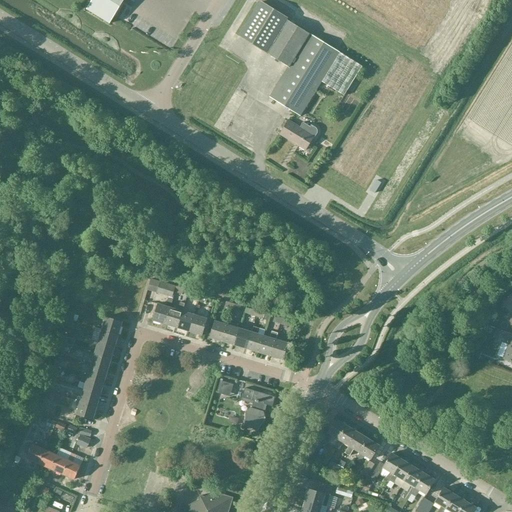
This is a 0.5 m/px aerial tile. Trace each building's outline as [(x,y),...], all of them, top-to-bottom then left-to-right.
[(92,0),(86,10),(109,24),(124,0),(92,0)] [(344,96),(362,67),(259,3),(238,36),(288,67),(269,97),(300,117),(321,82),(344,96)] [(314,138),(317,133),(317,131),(316,128),(311,125),(310,127),(303,123),(299,128),(288,121),(279,135),(305,151),(314,137),(314,138)] [(381,183),(376,181),(370,191),(374,194),(381,183)] [(151,279),(147,290),(156,293),(156,294),(168,297),(171,298),(175,287),(151,279)] [(199,300),(201,294),(193,292),(191,298),(199,300)] [(206,302),(208,296),(201,294),(199,300),(206,302)] [(158,305),(153,321),(165,325),(170,308),(172,301),(173,298),(171,298),(168,297),(168,299),(165,307),(158,305)] [(232,310),(233,304),(226,302),(224,307),(232,310)] [(182,312),(184,304),(180,303),(178,310),(170,308),(165,325),(178,329),(182,312)] [(239,312),(241,306),(233,304),(232,310),(239,312)] [(190,332),(194,315),(182,312),(178,329),(190,332)] [(194,315),(190,332),(202,336),(207,319),(194,315)] [(280,324),(282,318),(274,316),(272,322),(280,324)] [(118,335),(122,323),(106,318),(102,331),(118,335)] [(287,327),(289,320),(282,318),(280,324),(287,327)] [(222,341),(227,325),(215,321),(210,338),(222,341)] [(234,345),(239,328),(227,325),(222,341),(234,345)] [(246,349),(251,332),(239,328),(234,345),(246,349)] [(115,347),(118,335),(102,331),(98,342),(115,347)] [(271,356),(276,339),(275,339),(277,333),(271,331),(269,337),(264,335),(259,352),(271,356)] [(511,362),(511,334),(502,331),(498,341),(509,345),(504,359),(511,362)] [(259,352),(264,335),(251,332),(246,349),(259,352)] [(283,360),(288,342),(276,339),(271,356),(283,360)] [(111,359),(115,347),(98,342),(94,354),(111,359)] [(108,371),(111,359),(94,354),(91,366),(108,371)] [(104,383),(108,371),(91,366),(87,378),(104,383)] [(100,395),(104,383),(87,378),(83,390),(100,395)] [(231,390),(233,385),(222,381),(218,393),(224,395),(231,390)] [(272,407),(275,398),(245,389),(242,398),(253,402),(251,409),(250,408),(245,413),(245,427),(258,431),(265,419),(263,412),(262,412),(264,405),(272,407)] [(97,407),(100,395),(83,390),(80,402),(97,407)] [(93,420),(97,407),(80,402),(76,415),(93,420)] [(338,440),(347,426),(336,419),(329,432),(326,430),(321,439),(328,443),(332,436),(338,440)] [(349,446),(358,433),(347,426),(338,440),(334,447),(339,450),(343,443),(349,446)] [(90,437),(91,433),(91,431),(79,429),(78,434),(90,437)] [(72,441),(73,434),(65,432),(64,440),(72,441)] [(360,453),(368,439),(358,433),(349,446),(345,453),(350,456),(354,449),(359,452),(360,453)] [(80,435),(77,444),(87,448),(91,440),(80,435)] [(379,446),(368,439),(360,453),(359,452),(355,459),(360,463),(364,456),(371,460),(379,446)] [(39,464),(45,450),(47,445),(35,440),(27,459),(39,464)] [(305,455),(311,458),(318,445),(312,442),(305,455)] [(50,470),(57,456),(45,450),(39,464),(50,470)] [(81,466),(73,463),(76,456),(71,454),(68,461),(69,461),(62,475),(74,480),(81,466)] [(389,481),(402,460),(391,454),(384,465),(379,462),(368,481),(373,484),(379,473),(386,477),(385,478),(389,481)] [(69,461),(68,461),(57,456),(50,470),(62,475),(69,461)] [(404,482),(413,467),(402,460),(389,481),(394,484),(398,477),(404,482)] [(362,474),(366,476),(367,477),(375,464),(370,461),(362,474)] [(337,465),(331,462),(328,467),(334,470),(337,465)] [(344,469),(343,468),(337,465),(334,470),(341,474),(344,469)] [(424,474),(413,467),(404,482),(410,485),(407,492),(403,498),(407,500),(411,495),(424,474)] [(426,495),(435,480),(424,474),(411,495),(415,497),(419,491),(426,495)] [(386,482),(381,491),(389,496),(394,487),(386,482)] [(361,483),(357,494),(366,498),(371,487),(361,483)] [(443,511),(454,495),(443,488),(435,502),(441,506),(437,511),(443,511)] [(0,504),(7,507),(8,505),(13,493),(5,490),(0,501),(0,504)] [(321,505),(321,506),(326,507),(329,496),(308,490),(305,500),(321,505)] [(352,494),(340,490),(338,496),(350,500),(352,494)] [(179,511),(228,511),(232,498),(214,493),(205,498),(200,496),(199,501),(189,506),(182,503),(179,511)] [(454,495),(443,511),(458,511),(465,501),(454,495)] [(26,510),(31,498),(25,496),(20,507),(26,510)] [(416,511),(422,511),(429,501),(424,498),(416,511)] [(305,511),(319,511),(321,506),(321,505),(305,500),(302,511),(305,511)] [(422,511),(429,511),(434,504),(429,501),(422,511)] [(473,511),(476,508),(465,501),(458,511),(473,511)]
